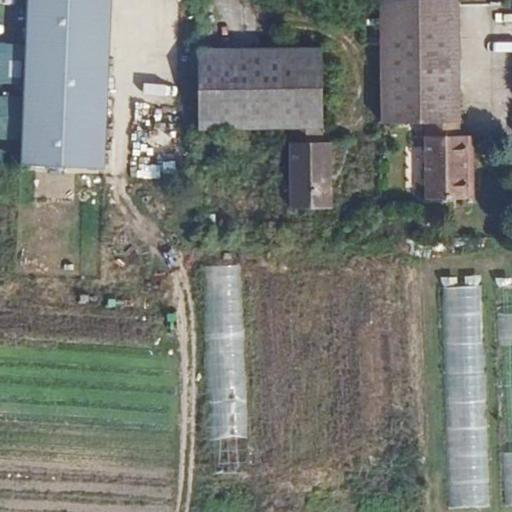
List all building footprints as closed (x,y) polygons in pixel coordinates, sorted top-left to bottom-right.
[(114,0),(31,0),(26,166),(109,171),(114,0)] [(368,0),(371,116),(416,114),(450,114),(448,0),(368,0)] [(195,123),(283,121),(316,120),(314,41),(193,43),(195,123)] [(450,114),(416,114),(416,129),(450,129),(450,114)] [(316,120),(283,121),(284,136),(316,136),(316,120)] [(450,129),(416,129),(417,194),(456,193),(455,128),(450,129)] [(455,128),(456,193),(464,193),(463,128),(455,128)] [(316,136),(284,136),(285,202),(325,201),(324,136),(316,136)] [(241,266),(198,268),(210,477),(252,475),(241,266)] [(481,286),(440,287),(448,510),(490,509),(481,286)] [(511,289),(497,290),(505,507),(511,506),(511,289)]
